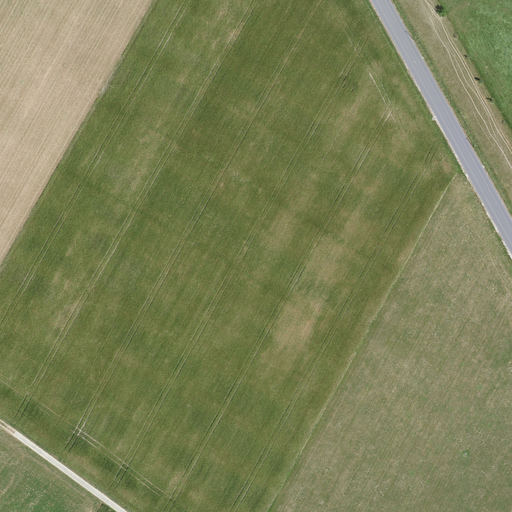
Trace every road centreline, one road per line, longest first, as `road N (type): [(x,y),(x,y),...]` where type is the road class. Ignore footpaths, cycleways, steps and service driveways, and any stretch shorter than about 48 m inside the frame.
road 1 (tertiary): [(511,234),(382,0)]
road 2 (track): [(122,511),(15,432)]
